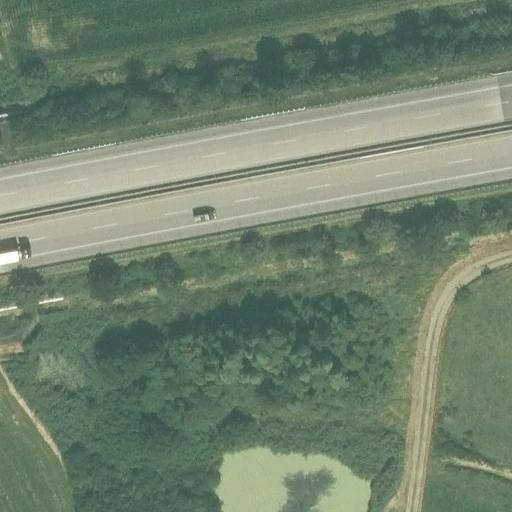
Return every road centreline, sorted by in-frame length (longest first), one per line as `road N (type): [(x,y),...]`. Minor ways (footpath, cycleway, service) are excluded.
road 1 (motorway): [(0,243),(511,151)]
road 2 (motorway): [(511,95),(0,185)]
road 3 (track): [(398,511),(445,293),(511,274)]
